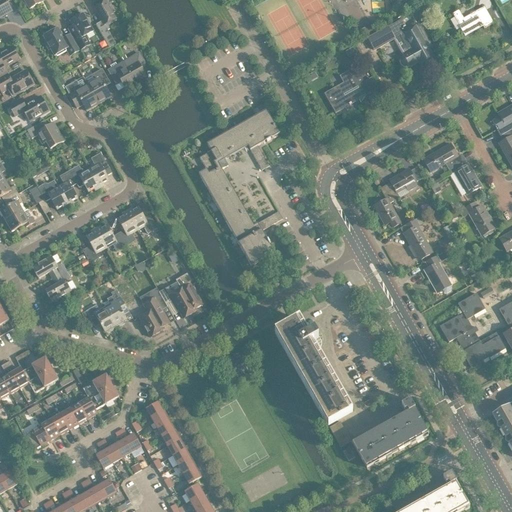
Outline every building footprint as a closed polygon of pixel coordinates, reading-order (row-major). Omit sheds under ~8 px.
[(10,0),(0,0),(0,17),(4,15),(5,16),(6,16),(5,14),(11,11),(6,3),(10,0)] [(23,0),(29,9),(41,2),(39,0),(23,0)] [(94,7),(102,21),(96,24),(109,48),(115,44),(104,25),(116,18),(112,13),(114,12),(110,5),(109,6),(106,1),(94,7)] [(463,18),(458,10),(452,13),(464,35),(476,28),(477,28),(477,27),(477,26),(476,24),(480,22),(484,28),(493,23),(484,6),(463,18)] [(77,33),(71,36),(79,50),(90,44),(86,39),(88,38),(86,35),(93,31),(83,14),(70,21),(77,33)] [(418,62),(421,67),(423,65),(426,65),(430,63),(432,60),(435,59),(427,44),(429,43),(418,24),(417,24),(414,20),(405,25),(401,19),(388,27),(394,38),(393,39),(402,56),(400,58),(399,61),(400,64),(402,66),(405,67),(408,66),(409,67),(418,62)] [(54,55),(68,48),(72,55),(79,50),(71,36),(71,37),(70,35),(65,38),(62,34),(61,34),(56,26),(52,29),(53,31),(43,36),(46,42),(46,45),(48,48),(51,49),(54,55)] [(354,46),(345,52),(348,58),(358,52),(354,46)] [(0,77),(7,74),(3,68),(19,59),(12,47),(0,53),(0,77)] [(123,61),(123,62),(135,83),(146,77),(139,65),(144,63),(139,53),(127,59),(125,56),(121,58),(123,61)] [(110,65),(111,68),(108,70),(114,81),(119,78),(125,89),(135,83),(123,62),(117,65),(115,62),(110,65)] [(335,113),(370,93),(359,73),(355,67),(340,76),(343,83),(338,86),(338,85),(324,93),(335,113)] [(110,97),(102,83),(108,80),(102,70),(92,75),(95,80),(87,84),(98,104),(110,97)] [(7,74),(0,77),(0,90),(6,87),(11,97),(33,84),(26,71),(10,80),(7,74)] [(98,104),(87,84),(80,88),(76,81),(65,87),(77,108),(83,105),(86,111),(98,104)] [(20,99),(8,106),(15,117),(24,112),(29,122),(49,111),(40,97),(24,106),(20,99)] [(501,135),(511,128),(511,105),(497,114),(499,118),(494,121),(498,129),(496,130),(499,136),(501,135)] [(224,159),(247,146),(261,170),(269,166),(257,146),(264,142),(262,138),(270,134),(272,137),(279,133),(266,110),(206,144),(210,151),(199,158),(206,169),(198,174),(251,266),(274,253),(270,245),(266,247),(262,240),(266,238),(262,231),(282,219),(278,212),(253,226),(222,169),(228,166),(224,159)] [(46,142),(50,149),(64,141),(62,136),(60,136),(56,128),(55,128),(54,126),(54,125),(53,123),(48,126),(44,120),(26,131),(27,132),(24,134),(28,139),(31,138),(31,139),(38,135),(39,138),(38,138),(41,144),(46,142)] [(511,136),(511,135),(511,128),(501,135),(504,140),(498,143),(511,167),(511,136)] [(437,168),(445,163),(448,169),(464,159),(461,154),(457,156),(450,144),(423,160),(430,172),(437,168)] [(94,166),(88,169),(99,188),(103,186),(102,184),(109,180),(106,175),(111,172),(100,153),(90,159),(94,166)] [(467,165),(464,159),(448,169),(451,174),(454,172),(467,195),(480,187),(467,164),(467,165)] [(69,171),(77,184),(76,184),(78,188),(84,185),(88,192),(94,188),(95,190),(99,188),(88,169),(82,172),(78,165),(69,171)] [(385,185),(387,190),(394,201),(399,198),(396,193),(405,188),(408,191),(417,186),(414,183),(416,182),(408,170),(401,174),(390,181),(389,180),(389,181),(390,182),(385,185)] [(71,187),(76,184),(77,184),(69,171),(59,176),(63,183),(57,187),(68,206),(72,204),(71,201),(77,198),(71,187)] [(4,202),(18,194),(13,186),(9,189),(5,181),(0,183),(0,197),(1,197),(4,202)] [(38,189),(44,200),(45,202),(50,199),(56,210),(63,206),(64,208),(68,206),(57,187),(54,182),(48,185),(45,185),(38,189)] [(380,188),(382,193),(386,199),(373,206),(385,225),(390,222),(393,228),(400,224),(389,204),(394,201),(387,190),(385,185),(380,188)] [(0,211),(6,222),(22,212),(18,204),(22,202),(18,194),(4,202),(7,207),(0,211)] [(50,211),(45,202),(44,200),(38,203),(44,214),(50,211)] [(490,231),(495,228),(482,206),(477,208),(474,203),(460,211),(463,217),(469,214),(481,236),(482,235),(484,238),(492,233),(490,231)] [(147,234),(152,231),(157,229),(149,215),(144,218),(138,207),(132,211),(130,209),(126,211),(137,230),(143,227),(147,234)] [(433,223),(443,217),(438,209),(428,214),(433,223)] [(24,228),(34,223),(27,210),(22,212),(6,222),(12,232),(23,226),(24,228)] [(117,219),(123,230),(118,233),(126,246),(135,241),(131,234),(137,230),(126,211),(122,214),(124,216),(117,219)] [(432,253),(417,226),(423,223),(420,217),(400,228),(404,233),(403,234),(412,249),(410,250),(414,257),(416,256),(418,255),(420,260),(432,253)] [(116,252),(120,249),(126,246),(118,233),(113,236),(107,225),(100,229),(99,227),(95,229),(106,248),(112,245),(116,252)] [(91,231),(92,233),(86,237),(91,245),(82,250),(89,263),(102,256),(100,252),(106,248),(95,229),(91,231)] [(511,231),(499,239),(506,251),(511,247),(511,231)] [(440,262),(436,256),(425,263),(428,268),(424,270),(437,293),(442,290),(443,293),(446,293),(451,291),(451,288),(450,286),(438,263),(440,262)] [(38,279),(51,271),(55,278),(66,271),(60,261),(55,264),(51,257),(32,267),(38,279)] [(134,267),(137,271),(141,272),(146,270),(142,263),(134,267)] [(66,284),(72,281),(69,276),(72,275),(69,270),(67,272),(66,271),(55,278),(58,284),(45,291),(52,302),(71,291),(66,284)] [(165,289),(159,292),(166,304),(172,301),(174,305),(175,304),(183,319),(197,311),(196,308),(203,304),(191,285),(190,283),(192,282),(187,274),(176,280),(181,289),(175,293),(172,288),(166,291),(165,289)] [(166,304),(159,292),(156,288),(139,298),(146,310),(143,311),(145,314),(139,318),(150,338),(164,330),(162,327),(170,323),(162,310),(167,307),(166,304)] [(493,293),(490,288),(480,293),(483,298),(493,293)] [(116,290),(111,293),(113,296),(107,299),(108,301),(103,304),(105,307),(116,326),(118,325),(120,326),(121,325),(123,325),(124,323),(125,321),(126,320),(120,309),(125,306),(116,290)] [(467,320),(485,309),(476,294),(458,304),(463,314),(458,317),(458,316),(439,327),(448,342),(456,338),(463,351),(461,352),(470,368),(488,358),(479,342),(474,333),(478,331),(475,327),(472,329),(467,320)] [(511,302),(499,310),(508,326),(479,342),(488,358),(489,359),(505,349),(503,346),(509,343),(511,348),(511,302)] [(86,312),(93,324),(98,321),(105,333),(107,331),(109,332),(110,332),(112,331),(113,329),(114,328),(116,326),(105,307),(99,311),(96,305),(86,311),(86,312)] [(0,306),(0,325),(8,321),(0,306)] [(86,312),(82,314),(89,327),(93,324),(86,312)] [(327,425),(352,412),(312,342),(318,338),(314,331),(308,334),(299,319),(281,329),(275,333),(327,425)] [(17,362),(30,355),(27,351),(15,358),(17,362)] [(22,371),(22,372),(29,384),(34,394),(58,380),(45,358),(22,371)] [(20,389),(29,384),(22,372),(22,371),(20,368),(11,373),(20,389)] [(80,384),(84,382),(76,369),(73,371),(80,384)] [(20,389),(11,373),(1,379),(10,394),(20,389)] [(95,410),(118,397),(106,375),(82,389),(86,394),(88,399),(88,398),(95,410)] [(61,387),(74,380),(72,376),(59,383),(61,387)] [(10,394),(1,379),(0,379),(0,398),(1,400),(10,394)] [(88,419),(97,414),(95,410),(88,398),(88,399),(86,394),(81,397),(84,401),(79,404),(88,419)] [(70,409),(78,425),(88,419),(79,404),(76,399),(67,405),(70,409)] [(415,409),(410,400),(400,405),(406,416),(354,446),(353,443),(352,443),(366,468),(428,433),(414,409),(415,409)] [(164,411),(159,401),(146,409),(151,418),(164,411)] [(511,402),(492,414),(500,429),(511,422),(511,402)] [(60,414),(69,430),(78,425),(70,409),(60,414)] [(102,422),(103,422),(115,415),(113,411),(100,418),(102,422)] [(157,428),(169,421),(164,411),(151,418),(157,428)] [(69,430),(60,414),(51,420),(60,435),(69,430)] [(41,425),(50,441),(60,435),(51,420),(48,416),(44,418),(47,422),(41,425)] [(162,437),(175,430),(169,421),(157,428),(162,437)] [(332,433),(343,427),(339,422),(329,428),(332,433)] [(511,422),(500,429),(508,444),(511,441),(511,422)] [(38,443),(40,446),(50,441),(41,425),(26,434),(33,446),(38,443)] [(345,432),(343,427),(332,433),(335,438),(345,432)] [(167,447),(180,439),(175,430),(162,437),(167,447)] [(335,438),(340,448),(351,442),(345,432),(335,438)] [(124,440),(131,453),(141,447),(134,434),(124,440)] [(173,456),(185,449),(180,439),(167,447),(173,456)] [(124,440),(114,445),(122,458),(131,453),(124,440)] [(114,445),(105,450),(112,463),(122,458),(114,445)] [(342,451),(348,461),(354,458),(354,457),(349,448),(342,451)] [(178,465),(191,458),(185,449),(173,456),(178,465)] [(112,463),(105,450),(95,456),(103,469),(112,463)] [(183,475),(196,467),(191,458),(178,465),(183,475)] [(144,461),(139,464),(142,469),(147,466),(144,461)] [(137,463),(130,467),(134,474),(141,470),(137,463)] [(189,484),(202,477),(196,467),(183,475),(189,484)] [(0,477),(7,490),(17,484),(9,472),(0,476),(0,477)] [(451,473),(442,479),(448,490),(408,511),(459,511),(469,507),(456,484),(457,483),(451,473)] [(107,498),(116,493),(109,480),(99,485),(107,498)] [(184,492),(190,501),(203,494),(197,484),(184,492)] [(107,498),(99,485),(90,491),(97,504),(107,498)] [(90,491),(81,496),(88,509),(97,504),(90,491)] [(190,501),(195,511),(208,503),(203,494),(190,501)] [(82,511),(88,509),(81,496),(71,501),(77,511),(82,511)] [(77,511),(71,501),(62,507),(64,511),(77,511)] [(195,511),(212,511),(208,503),(195,511)]
